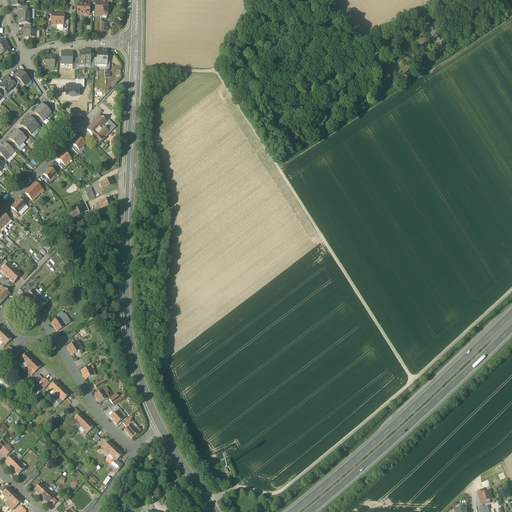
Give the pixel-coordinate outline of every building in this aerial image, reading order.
[(10,50),(7,45),(0,48),(0,55),(3,54),(9,51),(10,50)] [(107,51),(97,51),(97,59),(96,65),(97,65),(106,65),(107,60),(107,51)] [(60,65),(72,66),(72,65),(73,52),(61,52),(60,65)] [(42,62),(49,69),(50,68),(54,68),(54,63),(54,57),(44,57),(44,61),(42,62)] [(21,83),(25,86),(29,81),(20,71),(15,77),(21,83)] [(13,79),(15,81),(19,85),(23,88),(25,86),(21,83),(15,77),(13,79)] [(8,78),(4,82),(11,90),(15,86),(13,83),(8,78)] [(8,94),(11,90),(4,82),(0,86),(0,87),(4,91),(7,94),(8,94)] [(75,96),(79,96),(79,87),(79,86),(75,86),(66,86),(66,96),(70,96),(70,97),(75,97),(75,96)] [(38,107),(37,108),(47,118),(51,114),(47,110),(43,105),(42,105),(39,108),(38,107)] [(43,122),(47,118),(37,108),(36,110),(37,111),(34,114),(39,118),(43,122)] [(34,114),(32,116),(30,118),(35,122),(37,120),(39,118),(34,114)] [(86,130),(93,136),(93,137),(100,129),(104,126),(106,123),(105,122),(101,118),(100,116),(86,130)] [(26,120),(25,121),(35,131),(37,133),(42,129),(39,126),(35,122),(30,118),(27,121),(26,120)] [(31,135),(35,131),(25,121),(23,123),(25,124),(22,127),(26,131),(31,135)] [(115,128),(108,121),(106,123),(104,126),(106,128),(109,125),(113,129),(115,128)] [(109,125),(106,128),(104,126),(100,129),(106,134),(106,135),(107,136),(113,129),(109,125)] [(106,134),(100,129),(93,137),(93,136),(91,138),(98,145),(104,139),(103,138),(106,135),(106,134)] [(14,133),(12,134),(23,144),(27,140),(22,136),(18,131),(15,134),(14,133)] [(14,144),(20,150),(21,151),(25,146),(23,144),(12,134),(11,136),(12,137),(9,140),(10,140),(14,144)] [(74,147),(80,153),(80,152),(84,149),(83,148),(85,145),(79,138),(72,145),(74,147)] [(1,146),(0,147),(10,157),(14,153),(10,149),(6,145),(5,144),(2,147),(1,146)] [(89,148),(85,145),(79,151),(83,154),(89,148)] [(6,162),(10,157),(0,147),(0,156),(2,158),(6,162)] [(72,150),(80,157),(83,154),(80,152),(80,153),(74,147),(72,150)] [(61,164),(66,168),(69,164),(68,163),(71,160),(64,153),(58,160),(61,164)] [(51,183),(55,179),(53,177),(56,174),(49,168),(43,175),(47,178),(51,183)] [(99,184),(102,191),(113,186),(110,179),(99,184)] [(32,193),(37,198),(40,194),(39,193),(42,190),(35,183),(28,190),(32,193)] [(86,195),(89,201),(95,198),(90,188),(84,191),(86,195)] [(28,197),(33,202),(37,198),(32,193),(28,197)] [(98,202),(101,210),(112,206),(109,198),(98,202)] [(13,211),(17,214),(25,206),(19,199),(11,208),(13,211)] [(77,216),(88,211),(84,203),(73,208),(77,216)] [(28,208),(25,206),(17,214),(19,216),(20,217),(28,208)] [(11,213),(16,219),(19,216),(17,214),(13,211),(11,213)] [(0,216),(0,230),(5,226),(10,220),(3,214),(0,216)] [(0,271),(7,278),(14,270),(17,268),(17,267),(14,264),(11,266),(8,264),(0,271)] [(18,273),(14,270),(7,278),(13,284),(21,276),(18,273)] [(0,305),(10,295),(1,287),(0,287),(0,305)] [(26,297),(33,304),(39,297),(35,293),(37,291),(34,288),(26,297)] [(44,301),(39,297),(33,304),(39,310),(48,301),(46,299),(44,301)] [(57,332),(68,325),(62,317),(58,319),(51,324),(57,332)] [(12,339),(5,332),(0,337),(0,341),(2,343),(0,346),(3,348),(12,339)] [(67,347),(72,356),(83,349),(78,341),(67,347)] [(7,358),(9,356),(13,352),(9,347),(2,354),(7,358)] [(15,350),(13,352),(9,356),(12,359),(13,360),(15,359),(19,354),(15,350)] [(17,364),(24,371),(33,360),(27,354),(20,360),(17,364)] [(89,363),(86,358),(81,361),(84,366),(89,363)] [(40,367),(33,360),(24,371),(28,375),(29,374),(32,376),(40,367)] [(81,372),(85,380),(94,376),(91,371),(93,370),(94,369),(92,366),(81,372)] [(38,384),(44,389),(49,384),(44,379),(43,379),(38,384)] [(51,391),(55,395),(62,388),(55,382),(47,390),(49,393),(51,391)] [(62,388),(55,395),(62,402),(69,395),(62,388)] [(94,396),(99,404),(109,397),(106,393),(104,389),(94,396)] [(59,405),(62,402),(55,395),(53,397),(52,399),(59,405)] [(109,400),(112,405),(113,404),(120,399),(118,397),(116,398),(114,396),(109,400)] [(118,403),(115,407),(113,408),(116,412),(120,409),(122,407),(118,403)] [(110,418),(116,425),(123,419),(119,414),(121,413),(122,412),(120,409),(116,412),(110,418)] [(76,423),(80,427),(87,420),(80,414),(71,422),(74,425),(76,423)] [(122,424),(126,428),(131,425),(133,423),(129,418),(122,424)] [(94,427),(87,420),(80,427),(84,431),(82,433),(85,436),(94,427)] [(137,427),(134,429),(131,425),(126,428),(124,430),(131,440),(138,434),(141,432),(137,427)] [(104,451),(109,455),(115,448),(108,441),(100,450),(102,453),(104,451)] [(10,449),(6,446),(5,447),(0,452),(5,457),(10,452),(10,449)] [(122,455),(115,448),(109,455),(113,459),(111,461),(114,464),(116,461),(122,455)] [(5,463),(11,469),(19,461),(15,457),(14,458),(11,456),(5,463)] [(23,464),(19,461),(11,469),(18,475),(24,468),(22,466),(23,464)] [(111,467),(117,472),(121,466),(116,461),(114,464),(111,467)] [(28,477),(30,479),(37,471),(35,469),(28,477)] [(40,473),(37,471),(30,479),(32,481),(40,473)] [(98,489),(101,491),(107,484),(103,482),(98,489)] [(34,491),(40,497),(48,489),(44,485),(43,487),(40,484),(34,491)] [(48,489),(40,497),(47,503),(48,502),(52,498),(55,495),(52,492),(56,488),(52,485),(48,489)] [(3,499),(7,503),(15,495),(8,488),(2,495),(5,498),(3,499)] [(490,492),(484,493),(479,495),(481,503),(490,500),(492,500),(490,492)] [(21,501),(15,495),(7,503),(11,506),(12,505),(15,508),(21,501)] [(82,511),(87,511),(90,509),(91,509),(91,508),(93,506),(95,504),(95,503),(92,501),(88,506),(82,511)]
